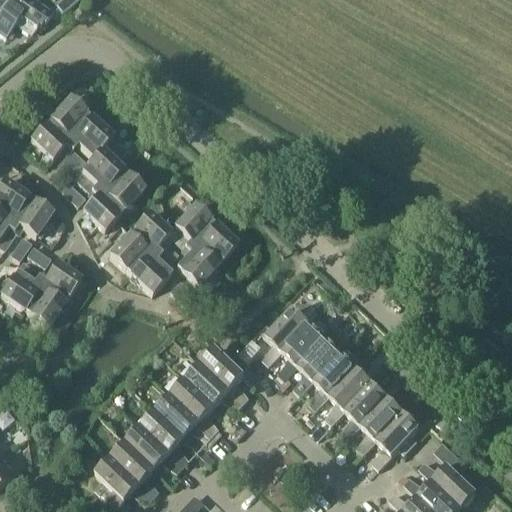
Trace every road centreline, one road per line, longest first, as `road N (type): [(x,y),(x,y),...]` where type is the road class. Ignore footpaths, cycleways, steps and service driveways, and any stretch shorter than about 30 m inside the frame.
road 1 (unclassified): [(511,433),(107,57),(70,49),(0,101)]
road 2 (residential): [(205,489),(273,418),(354,494),(337,511)]
